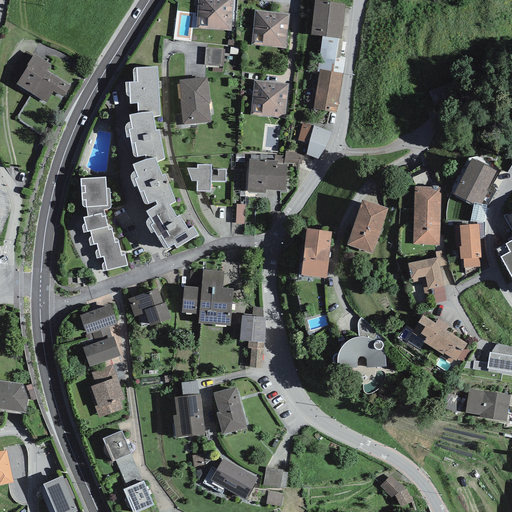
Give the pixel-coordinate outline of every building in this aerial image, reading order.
[(232,0),(197,0),(196,28),(231,31),(232,0)] [(346,4),(314,0),(310,35),(322,37),(341,39),(346,4)] [(289,14),(255,10),(251,45),(286,49),(289,14)] [(341,39),(322,37),(317,72),(319,72),(319,69),(343,74),(345,57),(340,57),(342,39),(341,39)] [(225,49),(206,48),(204,65),(223,67),(225,49)] [(27,67),(16,84),(46,103),(53,92),(63,97),(70,86),(46,71),(50,64),(34,54),(26,66),(27,67)] [(154,117),(160,116),(157,66),(136,67),(134,68),(133,69),(133,70),(133,82),(125,82),(126,94),(126,95),(128,96),(129,96),(129,104),(137,103),(137,113),(152,112),(154,117)] [(312,109),(336,113),(343,74),(319,69),(319,72),(312,109)] [(209,104),(210,104),(207,77),(179,80),(181,99),(180,99),(183,125),(211,122),(209,104)] [(254,81),(250,115),(284,118),(288,84),(254,81)] [(164,159),(159,129),(156,130),(154,117),(152,112),(137,113),(129,115),(130,122),(129,122),(127,123),(126,124),(125,125),(125,127),(125,128),(125,130),(126,138),(129,137),(133,155),(133,156),(134,157),(136,157),(137,157),(144,156),(145,159),(155,157),(157,162),(164,159)] [(313,126),(302,123),(297,140),(308,143),(313,126)] [(326,147),(331,132),(313,126),(308,143),(306,154),(318,159),(326,147)] [(304,153),(286,151),(285,156),(284,163),(301,164),(302,161),(304,161),(304,153)] [(285,156),(274,155),(274,160),(277,161),(277,163),(284,163),(285,156)] [(165,174),(162,175),(157,162),(155,157),(145,159),(132,164),(134,171),(133,172),(132,173),(130,175),(130,178),(130,179),(134,187),(137,186),(144,203),(145,204),(146,205),(148,204),(155,202),(156,204),(165,201),(166,200),(169,205),(175,201),(165,174)] [(277,163),(277,161),(274,160),(249,159),(247,192),(265,193),(265,190),(286,191),(287,164),(277,164),(277,163)] [(472,159),(454,194),(473,205),(474,203),(481,204),(488,192),(486,191),(496,171),(472,159)] [(196,192),(211,192),(211,182),(226,182),(226,169),(211,169),(211,165),(197,165),(197,168),(187,168),(191,181),(196,181),(196,192)] [(105,177),(80,179),(82,205),(82,206),(83,207),(84,207),(86,207),(87,216),(83,217),(84,224),(83,224),(82,225),(82,226),(82,227),(83,233),(89,232),(91,237),(90,237),(89,238),(89,239),(88,240),(90,246),(96,245),(97,250),(96,250),(95,251),(95,253),(97,259),(103,257),(104,262),(103,263),(102,264),(102,266),(103,272),(128,266),(125,255),(124,253),(123,252),(122,252),(121,252),(118,241),(117,240),(116,239),(115,239),(114,240),(112,229),(111,227),(110,226),(109,226),(107,227),(104,210),(107,209),(109,209),(110,208),(111,206),(110,190),(110,189),(109,188),(106,188),(105,177)] [(439,245),(440,188),(415,186),(413,244),(439,245)] [(179,215),(176,216),(169,205),(166,200),(165,201),(156,204),(145,211),(149,217),(148,218),(147,219),(146,221),(146,223),(147,226),(151,233),(154,232),(163,247),(164,248),(165,248),(166,249),(167,249),(168,248),(173,245),(176,248),(198,235),(193,226),(188,229),(179,215)] [(387,208),(362,200),(347,245),(372,253),(387,208)] [(486,205),(481,204),(474,203),(473,205),(470,221),(477,222),(483,222),(486,205)] [(479,239),(478,224),(476,224),(459,226),(461,247),(459,247),(460,259),(463,259),(464,268),(480,267),(479,258),(481,258),(479,239)] [(331,231),(306,228),(300,275),(325,278),(331,231)] [(511,239),(505,244),(505,245),(496,249),(500,257),(511,278),(511,239)] [(427,290),(444,286),(438,257),(407,264),(410,280),(425,277),(427,290)] [(222,288),(224,272),(203,270),(201,288),(184,286),(181,313),(199,314),(198,323),(230,326),(233,289),(222,288)] [(148,327),(171,319),(165,302),(163,303),(158,288),(127,299),(134,318),(143,314),(148,327)] [(110,304),(79,315),(86,335),(91,333),(108,327),(117,324),(110,304)] [(252,316),(263,318),(262,308),(253,307),(252,316)] [(252,316),(242,315),(239,341),(248,341),(263,343),(265,343),(265,329),(265,318),(263,318),(252,316)] [(456,361),(467,344),(446,330),(449,326),(438,319),(435,323),(423,316),(418,323),(425,327),(420,334),(426,338),(423,342),(442,354),(441,357),(451,364),(454,360),(456,361)] [(372,339),(373,340),(378,333),(361,318),(360,319),(358,321),(357,324),(358,337),(362,337),(366,337),(372,339)] [(112,337),(108,327),(91,333),(95,343),(112,337)] [(95,343),(82,347),(89,367),(120,356),(113,337),(112,337),(95,343)] [(337,367),(338,371),(357,368),(357,360),(358,358),(360,357),(363,357),(366,360),(367,367),(386,367),(386,363),(386,360),(386,357),(385,355),(383,352),(382,349),(383,348),(383,345),(383,343),(381,342),(380,341),(377,341),(376,342),(374,341),(373,340),(372,339),(366,337),(362,337),(358,337),(355,338),(351,339),(346,342),(343,346),(341,350),(338,354),(338,358),(337,363),(337,367)] [(261,368),(263,343),(248,341),(247,348),(251,348),(249,367),(261,368)] [(511,347),(498,344),(498,345),(496,345),(492,351),(492,353),(489,352),(488,363),(469,360),(463,368),(511,375),(511,347)] [(98,418),(123,409),(120,401),(125,399),(112,365),(91,373),(95,384),(90,386),(97,405),(94,406),(98,418)] [(0,380),(0,409),(26,413),(28,398),(22,384),(0,380)] [(182,396),(199,394),(197,381),(181,383),(182,396)] [(222,435),(247,428),(235,387),(213,393),(218,412),(216,413),(222,435)] [(479,418),(506,422),(510,395),(483,391),(470,389),(465,413),(479,415),(479,418)] [(205,434),(200,394),(199,394),(182,396),(174,397),(176,415),(173,416),(176,438),(205,434)] [(130,454),(131,454),(121,431),(103,439),(112,461),(115,460),(130,454)] [(0,485),(13,483),(6,450),(0,451),(0,485)] [(127,488),(142,481),(130,454),(115,460),(127,488)] [(204,467),(202,454),(192,456),(194,469),(204,467)] [(246,501),(258,478),(223,459),(216,469),(212,467),(202,483),(221,494),(225,489),(246,501)] [(283,470),(265,468),(263,485),(281,487),(283,470)] [(62,476),(43,484),(54,511),(75,511),(77,511),(72,499),(74,498),(66,478),(64,479),(62,476)] [(404,489),(390,476),(380,487),(393,498),(397,509),(410,504),(404,489)] [(132,511),(138,511),(154,505),(144,481),(142,481),(127,488),(123,489),(132,511)] [(281,506),(283,494),(268,492),(266,504),(281,506)]
